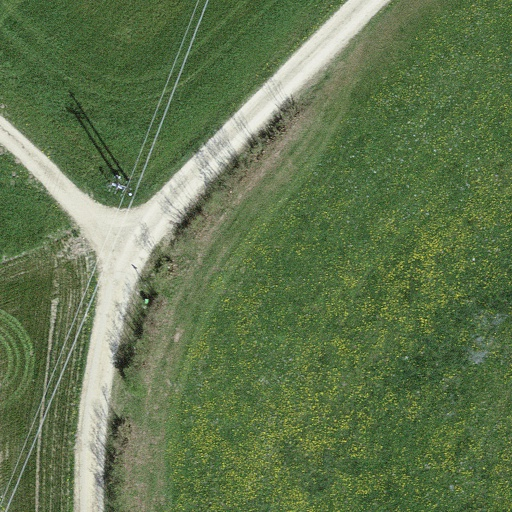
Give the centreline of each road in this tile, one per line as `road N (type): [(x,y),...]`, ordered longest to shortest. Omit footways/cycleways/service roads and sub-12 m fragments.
road 1 (track): [(97,511),(96,442),(129,251),(392,0)]
road 2 (track): [(129,251),(0,137)]
